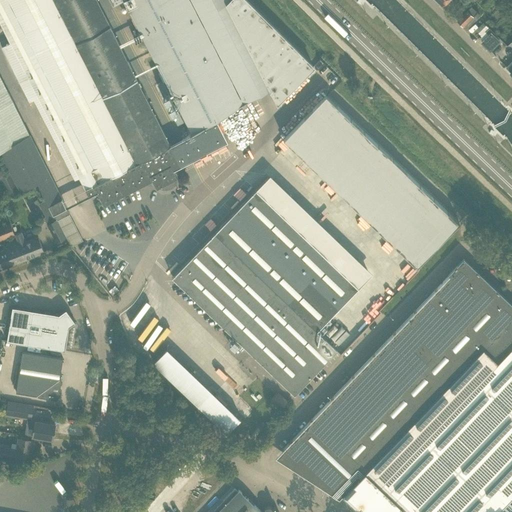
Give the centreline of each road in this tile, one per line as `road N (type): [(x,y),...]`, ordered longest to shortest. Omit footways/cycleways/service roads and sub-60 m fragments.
road 1 (unclassified): [(252,465),(456,254),(475,246)]
road 2 (primary): [(511,191),(316,0)]
road 3 (unknown): [(150,256),(110,241),(91,219),(0,48)]
road 4 (unknown): [(210,183),(110,0)]
road 5 (unknown): [(256,139),(377,262)]
road 6 (unclassified): [(252,465),(100,424)]
road 7 (unclassified): [(0,285),(66,271),(96,317)]
road 8 (residential): [(427,0),(511,86)]
